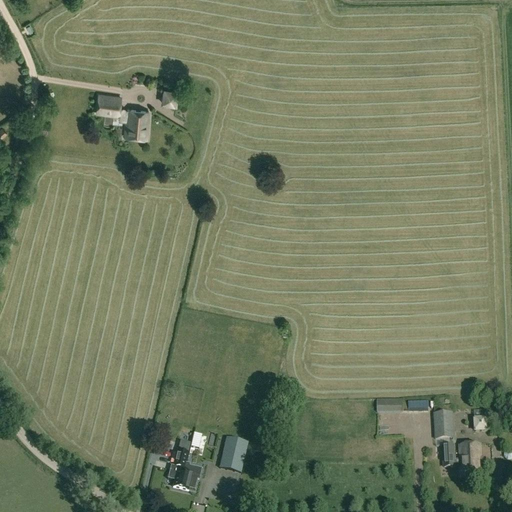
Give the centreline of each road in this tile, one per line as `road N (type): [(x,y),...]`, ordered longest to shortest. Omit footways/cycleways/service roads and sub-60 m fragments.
road 1 (track): [(0,219),(35,101),(25,51),(0,2)]
road 2 (unclassified): [(119,511),(46,458),(0,406)]
